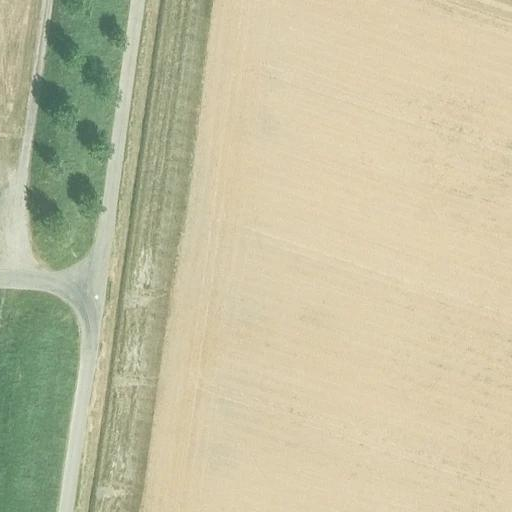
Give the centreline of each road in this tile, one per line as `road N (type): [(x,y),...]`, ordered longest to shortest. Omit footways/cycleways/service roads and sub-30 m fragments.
road 1 (unclassified): [(95,282),(135,0)]
road 2 (track): [(50,0),(20,207),(27,278)]
road 3 (unclassified): [(64,511),(95,282)]
